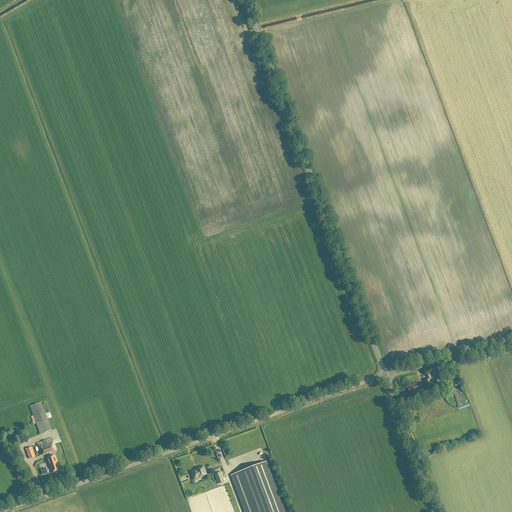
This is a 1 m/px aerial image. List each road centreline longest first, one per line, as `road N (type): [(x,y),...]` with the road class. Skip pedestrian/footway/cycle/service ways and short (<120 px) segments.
road 1 (unclassified): [(2,511),(385,377)]
road 2 (unclassified): [(385,377),(245,0)]
road 3 (unclassified): [(435,511),(385,377)]
road 4 (unclassified): [(385,377),(511,346)]
